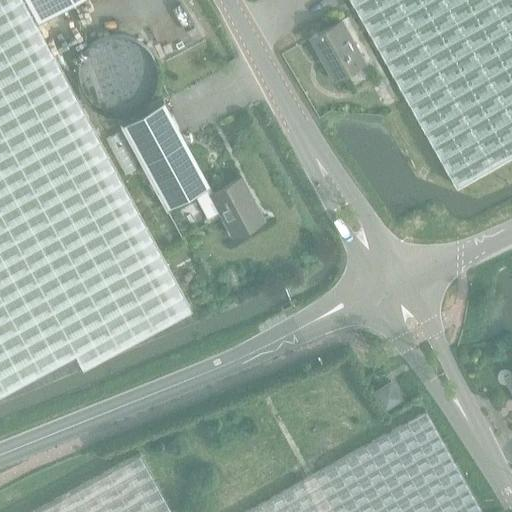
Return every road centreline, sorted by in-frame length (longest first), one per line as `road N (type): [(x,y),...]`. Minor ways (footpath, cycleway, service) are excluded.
road 1 (tertiary): [(372,289),(194,378),(0,456)]
road 2 (tertiary): [(402,275),(347,183),(300,133)]
road 3 (tertiary): [(372,289),(400,343),(472,431)]
road 4 (tertiary): [(300,133),(372,289)]
road 5 (tertiary): [(472,431),(457,380),(402,275)]
road 6 (tertiary): [(300,133),(227,0)]
